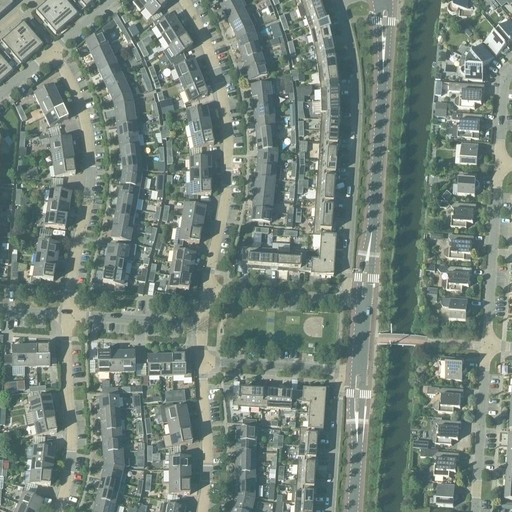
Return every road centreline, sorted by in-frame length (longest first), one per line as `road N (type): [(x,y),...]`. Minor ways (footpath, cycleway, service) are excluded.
road 1 (residential): [(207,290),(228,179),(229,121),(211,53),(182,0)]
road 2 (unclassified): [(363,301),(382,0)]
road 3 (residential): [(339,1),(357,85),(346,300)]
road 4 (residential): [(70,316),(91,169),(77,95),(53,53)]
road 5 (residential): [(61,511),(73,446),(70,316)]
road 6 (residential): [(488,347),(499,164)]
road 7 (residential): [(477,511),(488,347)]
road 8 (residential): [(200,511),(200,362)]
road 9 (residential): [(200,362),(341,371)]
road 10 (residential): [(330,511),(341,371)]
road 11 (residential): [(346,300),(207,290)]
road 12 (unclassified): [(352,511),(358,372)]
road 13 (residential): [(201,324),(70,316)]
